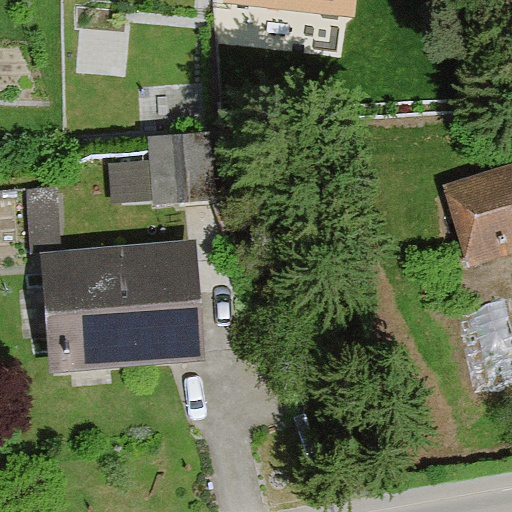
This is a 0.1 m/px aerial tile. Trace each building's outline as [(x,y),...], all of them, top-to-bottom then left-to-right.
[(232,0),(230,19),(335,29),(336,12),(356,14),(357,0),(232,0)] [(216,212),(217,151),(154,150),(154,174),(115,173),(115,210),(216,212)] [(511,265),(511,175),(447,195),(471,278),(511,265)] [(61,251),(61,204),(30,204),(30,251),(61,251)] [(215,375),(208,256),(52,265),(59,384),(215,375)]
